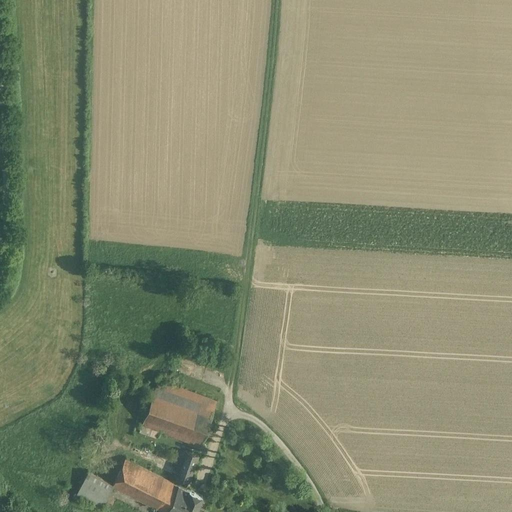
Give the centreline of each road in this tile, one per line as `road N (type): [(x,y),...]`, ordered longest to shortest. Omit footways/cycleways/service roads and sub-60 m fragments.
road 1 (residential): [(322,511),(264,427),(239,413)]
road 2 (track): [(0,119),(0,241)]
